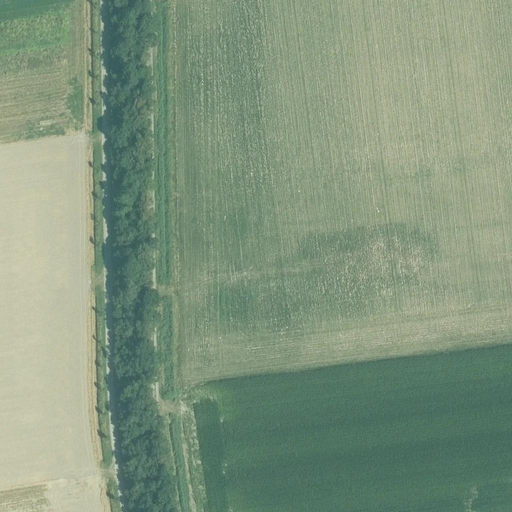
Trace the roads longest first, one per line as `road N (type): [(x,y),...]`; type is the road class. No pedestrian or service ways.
road 1 (unclassified): [(125,511),(111,419),(104,0)]
road 2 (track): [(166,511),(156,429),(151,0)]
